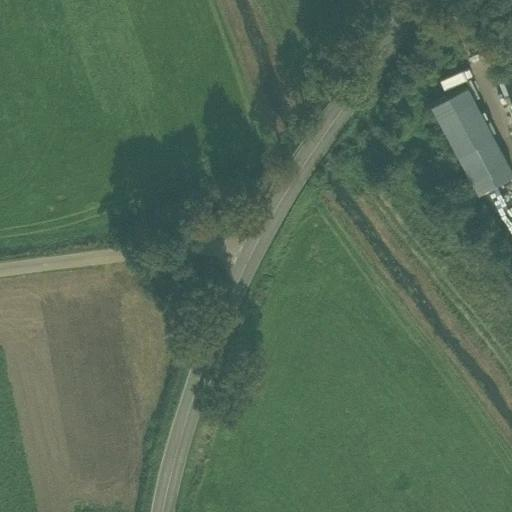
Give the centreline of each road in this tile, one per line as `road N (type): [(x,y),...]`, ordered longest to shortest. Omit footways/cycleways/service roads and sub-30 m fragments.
road 1 (secondary): [(252,241),(420,0)]
road 2 (secondary): [(163,511),(194,393),(252,241)]
road 3 (residential): [(0,273),(252,241)]
